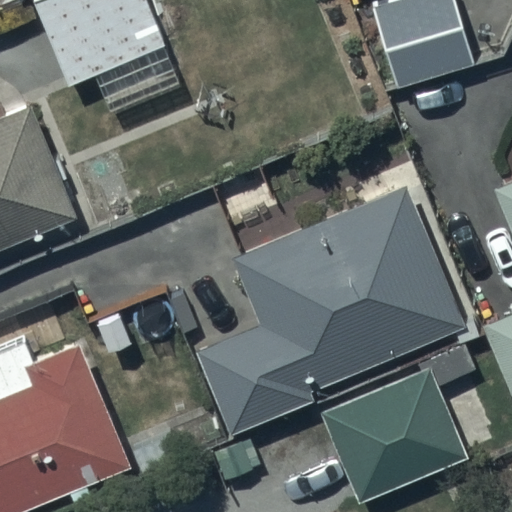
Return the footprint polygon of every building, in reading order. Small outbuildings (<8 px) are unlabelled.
[(152,0),(39,0),(69,75),(94,65),(109,101),(182,72),(152,0)] [(456,0),(373,0),(400,78),(475,53),(456,0)] [(32,93),(0,105),(0,233),(77,203),(32,93)] [(195,339),(230,422),(314,386),(311,378),(466,313),(406,171),(389,178),(386,170),(346,187),(349,196),(233,245),(261,311),(195,339)] [(511,171),(497,177),(511,213),(511,301),(483,313),(511,382),(511,171)] [(0,505),(70,476),(75,487),(92,480),(87,470),(133,451),(80,326),(39,344),(31,325),(0,338),(0,505)] [(460,338),(319,399),(359,493),(470,445),(440,376),(471,363),(460,338)]
